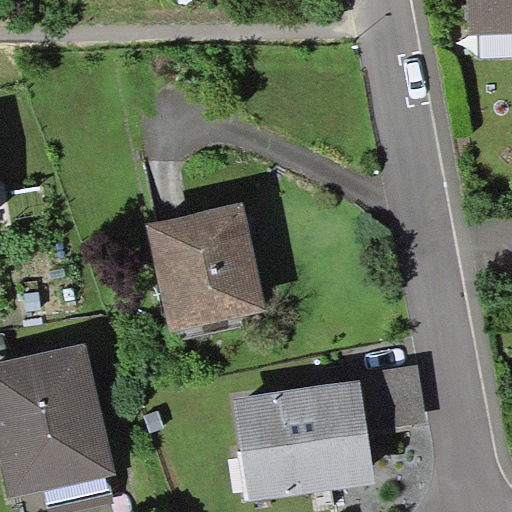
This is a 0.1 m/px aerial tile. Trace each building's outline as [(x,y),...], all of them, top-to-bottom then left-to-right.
[(511,0),(467,0),(469,34),(478,34),(511,32),(511,0)] [(511,56),(511,32),(478,34),(479,58),(511,56)] [(243,204),(146,224),(169,332),(180,330),(242,316),(266,311),(243,204)] [(244,326),(242,316),(180,330),(182,340),(244,326)] [(86,342),(0,361),(0,462),(8,499),(116,475),(86,342)] [(355,374),(356,378),(360,378),(369,433),(426,424),(417,364),(355,374)] [(376,481),(369,433),(360,378),(356,378),(233,397),(249,500),(376,481)]
